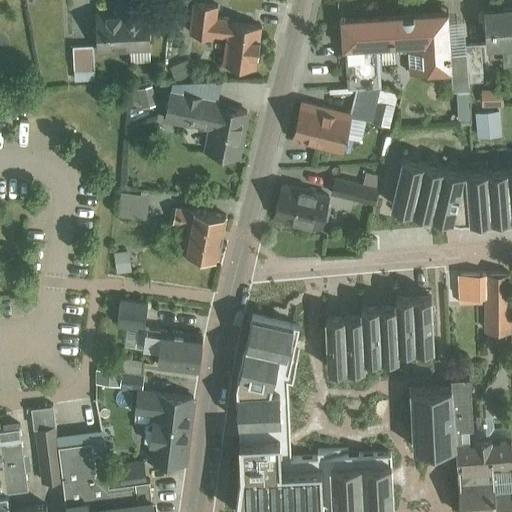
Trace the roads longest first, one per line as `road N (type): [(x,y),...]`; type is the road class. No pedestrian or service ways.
road 1 (residential): [(232,268),(511,250)]
road 2 (residential): [(300,0),(232,268)]
road 3 (residential): [(232,268),(213,352),(196,511)]
